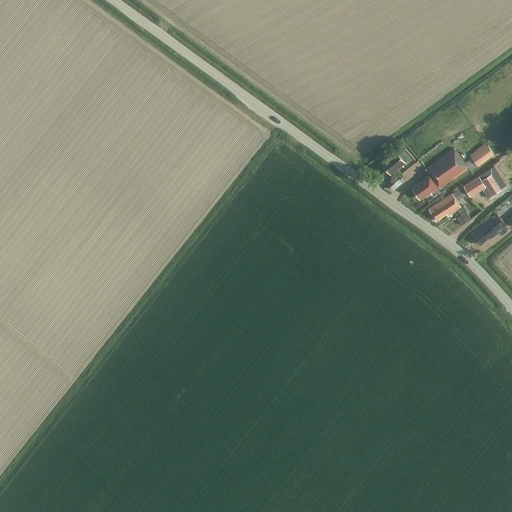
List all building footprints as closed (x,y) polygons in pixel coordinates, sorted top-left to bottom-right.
[(486,143),(470,155),(478,167),(494,154),(486,143)] [(405,163),(408,166),(415,160),(406,148),(398,154),(396,152),(382,163),(391,174),(405,163)] [(431,195),(468,168),(454,148),(425,169),(430,175),(412,188),(420,199),(429,193),(431,195)] [(482,188),(488,198),(501,189),(501,188),(506,185),(494,166),(463,185),(470,196),(482,188)] [(452,194),(429,209),(436,221),(447,214),(448,216),(458,209),(461,207),(457,202),(468,194),(463,187),(452,194)] [(461,207),(458,209),(462,214),(466,221),(471,218),(463,206),(461,207)] [(497,213),(489,220),(472,234),(481,245),(490,237),(491,239),(507,225),(497,213)]
